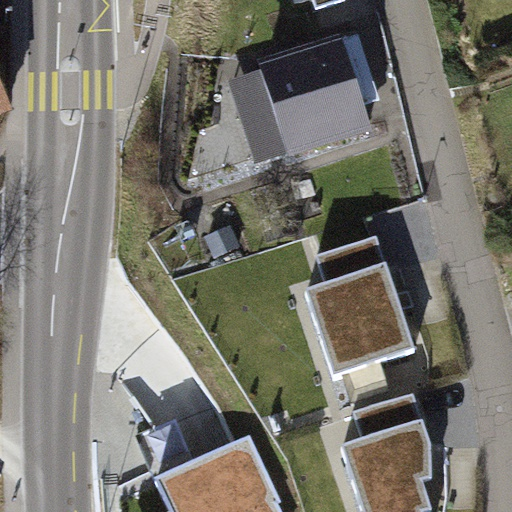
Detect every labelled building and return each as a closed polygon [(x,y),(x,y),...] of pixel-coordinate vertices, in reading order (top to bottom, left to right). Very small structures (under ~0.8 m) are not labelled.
[(342,0),(305,0),(311,15),(343,4),(342,0)] [(350,50),(259,80),(288,168),(380,138),(350,50)] [(339,389),(416,365),(378,247),(319,265),(329,298),(312,304),(339,389)] [(365,511),(429,511),(424,497),(433,495),(432,460),(416,404),(357,423),(367,456),(350,461),(365,511)] [(282,511),(279,505),(284,500),(253,436),(160,481),(175,511),(282,511)]
